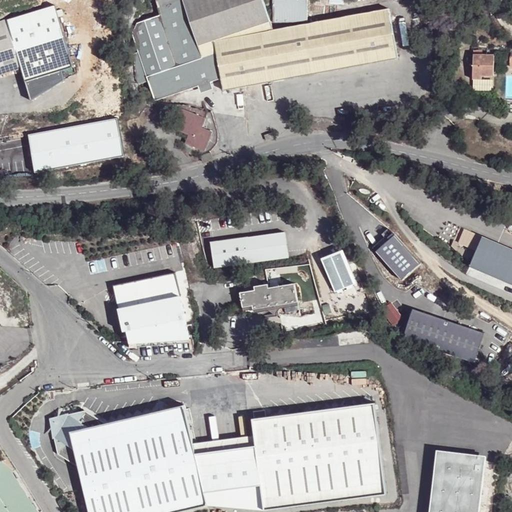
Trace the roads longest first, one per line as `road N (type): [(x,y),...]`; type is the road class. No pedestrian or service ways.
road 1 (residential): [(0,195),(156,183),(334,138),(511,178)]
road 2 (residential): [(232,359),(122,368),(89,337)]
road 3 (residential): [(89,337),(0,255)]
